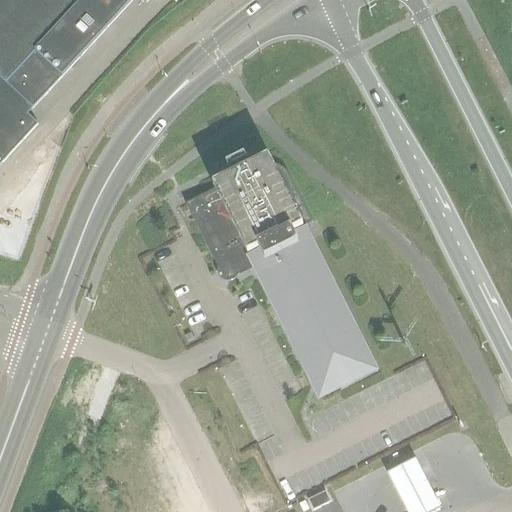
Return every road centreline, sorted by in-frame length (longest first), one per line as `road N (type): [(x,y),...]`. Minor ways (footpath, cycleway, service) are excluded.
road 1 (tertiary): [(329,0),(511,367)]
road 2 (unclassified): [(511,435),(426,275),(289,152)]
road 3 (unclassified): [(227,511),(161,379),(145,366),(46,335)]
road 4 (tertiary): [(46,335),(108,180),(145,125)]
road 5 (tertiary): [(511,194),(414,0)]
road 6 (tertiary): [(145,125),(318,0)]
road 7 (tertiary): [(266,0),(179,74),(145,125)]
road 8 (tertiary): [(0,463),(46,335)]
